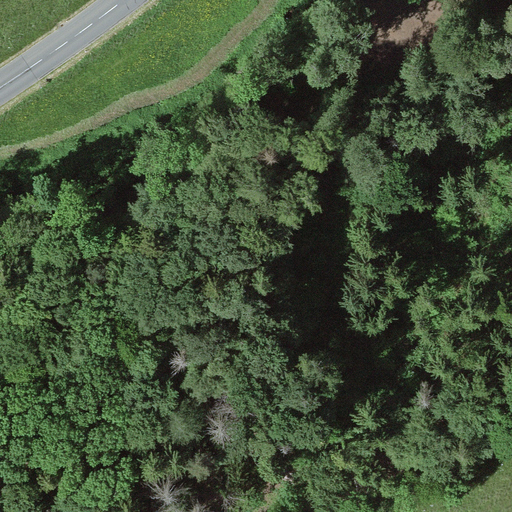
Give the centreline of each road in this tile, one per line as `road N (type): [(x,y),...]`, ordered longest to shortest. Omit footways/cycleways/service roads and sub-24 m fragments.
road 1 (secondary): [(0,81),(122,0)]
road 2 (track): [(385,0),(428,16),(511,12)]
